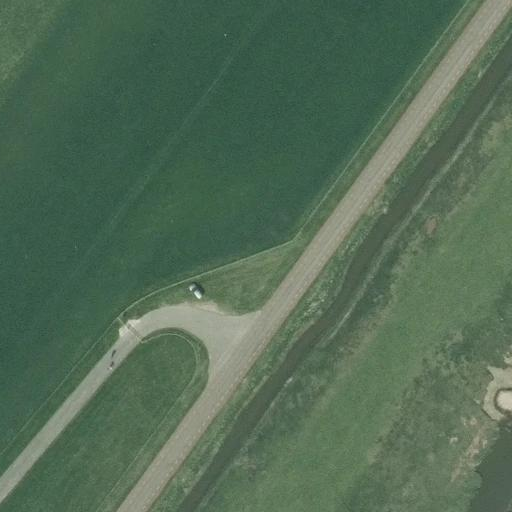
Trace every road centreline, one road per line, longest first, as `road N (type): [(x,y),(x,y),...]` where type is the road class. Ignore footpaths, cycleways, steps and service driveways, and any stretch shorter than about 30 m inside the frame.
road 1 (tertiary): [(244,355),(501,0)]
road 2 (unclassified): [(244,355),(169,315),(134,333),(0,489)]
road 3 (tertiary): [(132,511),(244,355)]
